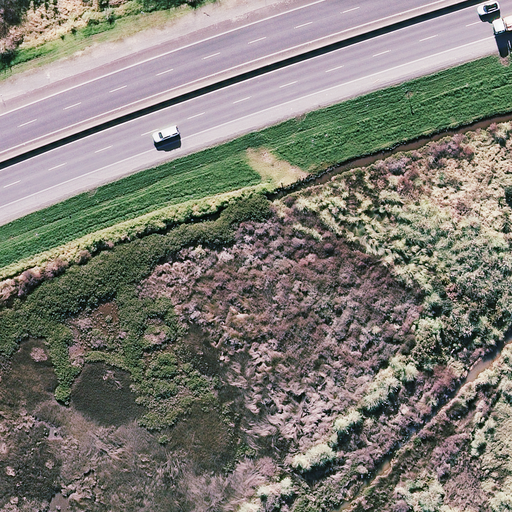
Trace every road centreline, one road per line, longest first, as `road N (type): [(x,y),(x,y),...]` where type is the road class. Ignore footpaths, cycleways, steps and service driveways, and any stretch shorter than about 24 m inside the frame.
road 1 (trunk): [(511,13),(279,86),(0,191)]
road 2 (trunk): [(0,131),(380,0)]
